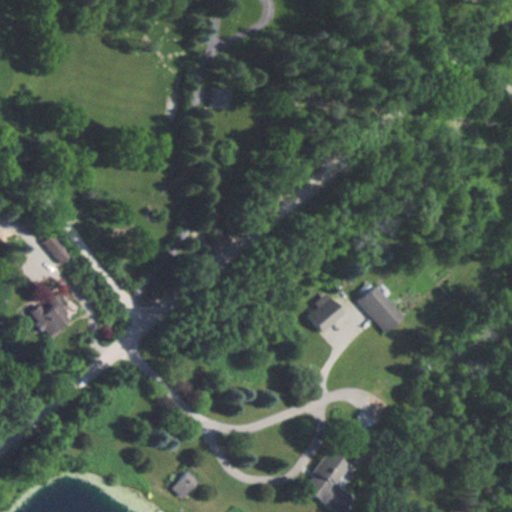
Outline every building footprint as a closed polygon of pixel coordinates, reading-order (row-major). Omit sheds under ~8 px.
[(354,301),(381,333),(401,315),(374,283),(354,301)] [(341,314),(327,298),(305,317),(319,333),(341,314)] [(39,310),(33,301),(22,309),(42,336),(62,321),(49,303),(39,310)] [(296,485),(330,511),(332,511),(344,497),(327,484),(343,464),(324,449),(296,485)] [(168,488),(180,498),(195,480),(184,470),(168,488)]
